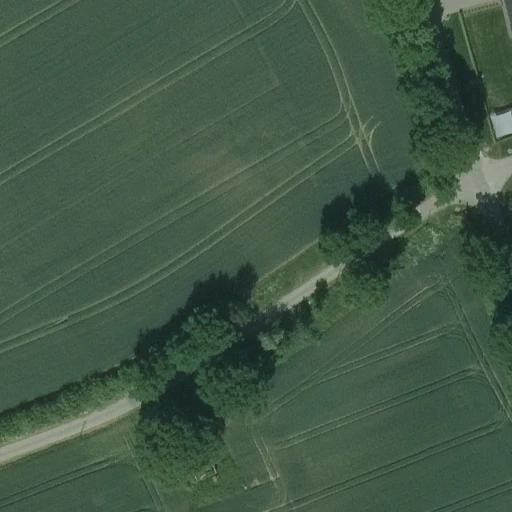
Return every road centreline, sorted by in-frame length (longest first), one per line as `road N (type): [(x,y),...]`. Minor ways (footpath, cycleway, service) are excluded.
road 1 (unclassified): [(475,177),(154,389),(0,455)]
road 2 (unclassified): [(427,0),(475,177)]
